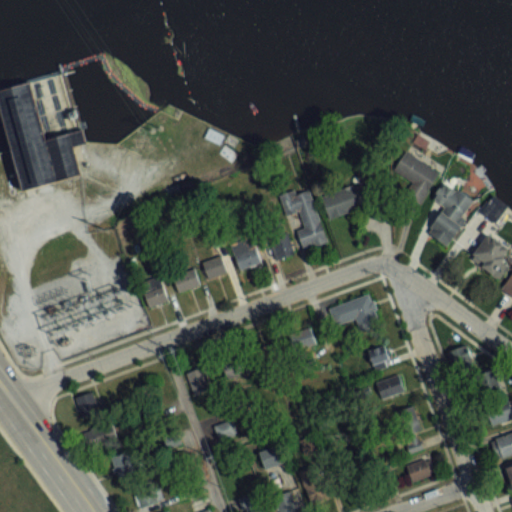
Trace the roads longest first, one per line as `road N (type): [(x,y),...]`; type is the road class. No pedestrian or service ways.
road 1 (residential): [(9,399),(380,261),(511,351)]
road 2 (residential): [(481,511),(393,264)]
road 3 (tertiary): [(91,511),(0,386)]
